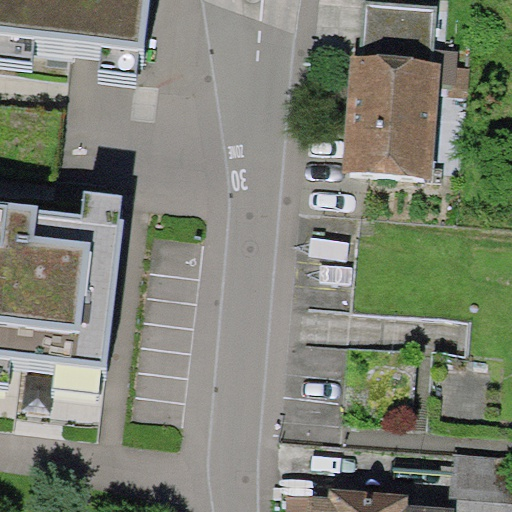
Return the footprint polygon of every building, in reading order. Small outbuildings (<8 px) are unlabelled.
[(0,0),(0,61),(159,81),(168,0),(0,0)] [(341,10),(330,181),(413,186),(424,16),(341,10)] [(101,227),(0,215),(0,386),(19,389),(22,367),(63,371),(61,393),(113,400),(134,207),(103,204),(101,227)] [(511,303),(481,301),(479,328),(511,330),(511,303)] [(286,500),(286,511),(435,511),(436,502),(286,500)]
